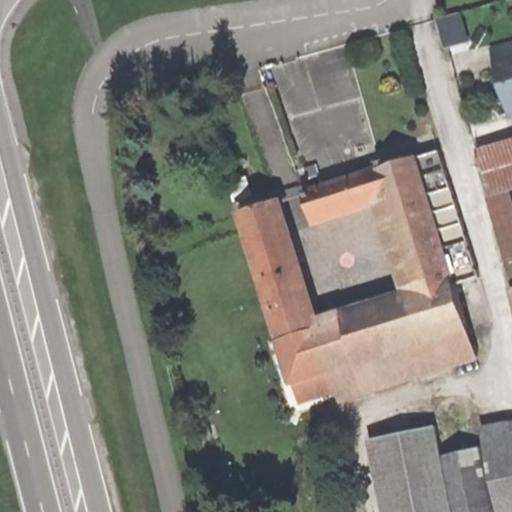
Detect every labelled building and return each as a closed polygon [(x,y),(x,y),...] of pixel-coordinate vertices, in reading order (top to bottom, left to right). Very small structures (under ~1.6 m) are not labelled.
[(469,42),(461,12),(436,19),(445,49),(469,42)] [(511,113),(511,44),(502,47),(506,64),(503,65),(508,86),(502,88),(509,115),(511,113)] [(501,83),(502,88),(508,86),(503,65),(496,67),(501,83)] [(487,190),(511,182),(511,147),(479,157),(487,190)] [(418,158),(456,286),(480,278),(441,152),(418,158)] [(418,158),(379,170),(387,196),(418,297),(318,328),(281,341),(294,383),(306,380),(312,400),(338,392),(341,400),(478,357),(463,309),(458,290),(456,286),(418,158)] [(387,196),(379,170),(343,182),(304,194),(312,219),(387,196)] [(511,286),(511,219),(505,197),(490,201),(510,280),(511,286)] [(241,212),(281,341),(318,328),(278,201),(241,212)] [(482,283),(458,290),(463,309),(487,301),(482,283)] [(383,511),(452,511),(435,427),(368,441),(383,511)] [(511,511),(511,443),(478,451),(491,511),(511,511)] [(455,511),(491,511),(478,451),(445,459),(455,511)]
